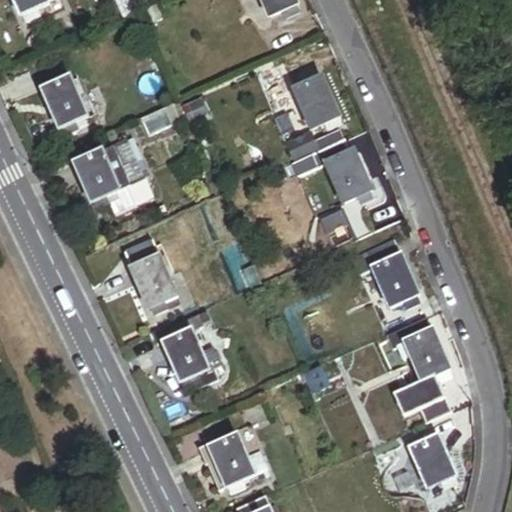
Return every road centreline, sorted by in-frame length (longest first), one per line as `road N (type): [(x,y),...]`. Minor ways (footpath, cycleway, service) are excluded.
road 1 (residential): [(323,0),(485,359),(498,464),(486,511)]
road 2 (tertiary): [(0,146),(175,511)]
